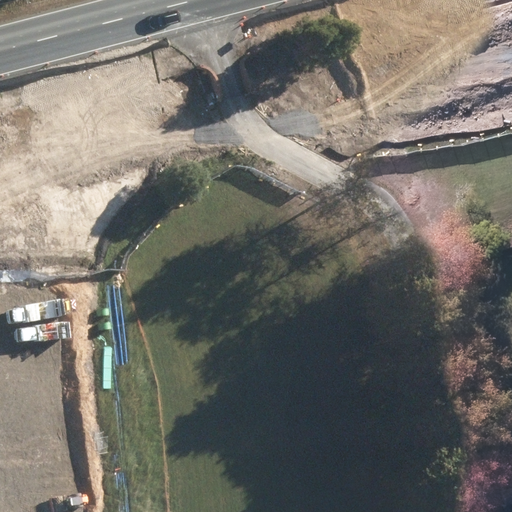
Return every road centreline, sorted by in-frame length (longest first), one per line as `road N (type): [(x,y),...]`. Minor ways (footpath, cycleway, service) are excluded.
road 1 (tertiary): [(0,202),(22,511)]
road 2 (secondary): [(189,0),(0,50)]
